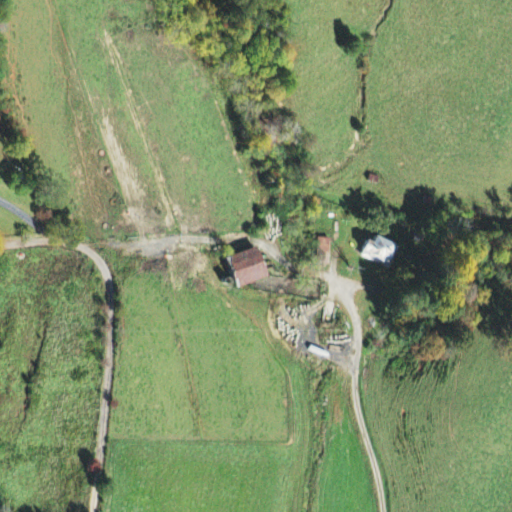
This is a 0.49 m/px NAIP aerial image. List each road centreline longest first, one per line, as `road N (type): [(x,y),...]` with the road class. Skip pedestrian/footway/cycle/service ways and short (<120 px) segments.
road 1 (residential): [(83,511),(107,289),(77,245),(0,251)]
road 2 (residential): [(380,511),(379,465),(355,392),(344,306)]
